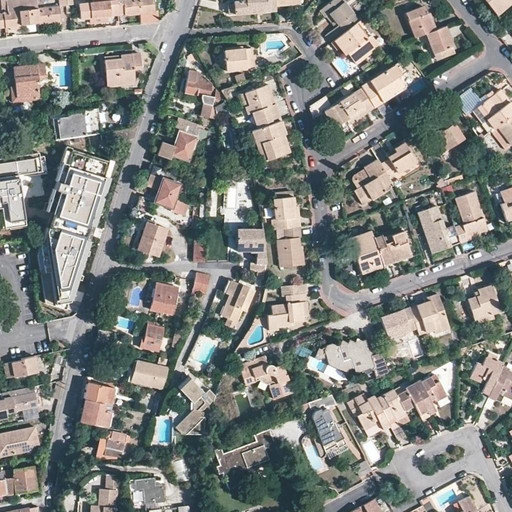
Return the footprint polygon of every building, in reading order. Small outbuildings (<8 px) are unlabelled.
[(6,8),(6,11),(37,8),(37,4),(44,3),(43,0),(0,0),(1,9),(6,8)] [(156,10),(154,0),(115,0),(99,2),(92,2),(79,4),(81,19),(90,18),(109,16),(142,13),(142,24),(159,23),(158,10),(156,10)] [(227,16),(275,12),(274,8),(273,0),(243,0),(234,1),(226,5),(227,16)] [(325,34),(331,42),(354,23),(358,20),(341,0),(331,0),(323,6),(329,14),(337,24),(325,34)] [(511,0),(483,0),(498,18),(511,6),(511,0)] [(37,8),(6,11),(0,12),(0,26),(60,21),(58,6),(37,8)] [(325,17),(329,14),(323,6),(319,9),(325,17)] [(403,13),(413,38),(426,33),(431,31),(422,6),(403,13)] [(331,42),(337,50),(339,48),(342,46),(347,53),(355,63),(374,49),(365,38),(367,36),(361,28),(358,29),(354,23),(331,42)] [(431,31),(426,33),(433,53),(436,53),(438,59),(454,53),(444,26),(431,31)] [(367,37),(367,36),(365,38),(374,49),(378,45),(370,35),(367,37)] [(344,55),(347,53),(342,46),(339,48),(344,55)] [(250,49),(222,51),(223,68),(223,71),(255,68),(255,61),(251,61),(251,55),(250,49)] [(121,59),(104,61),(107,86),(135,83),(133,70),(141,69),(140,54),(120,56),(121,59)] [(359,65),(362,70),(370,64),(367,60),(359,65)] [(15,86),(17,102),(39,99),(37,80),(47,78),(45,63),(35,64),(35,66),(13,68),(15,86)] [(360,86),(362,88),(373,106),(374,108),(383,102),(381,99),(404,85),(399,77),(401,76),(394,65),(360,86)] [(220,90),(216,89),(198,72),(188,70),(183,91),(205,98),(203,107),(203,108),(206,109),(202,119),(215,124),(213,106),(212,101),(217,102),(220,98),(219,95),(220,90)] [(242,73),(235,76),(237,82),(245,79),(242,73)] [(266,85),(262,86),(268,103),(273,102),(266,85)] [(381,99),(383,102),(405,88),(404,85),(381,99)] [(231,86),(220,90),(226,99),(229,97),(226,91),(232,89),(231,86)] [(279,122),(273,102),(268,103),(262,86),(244,93),(248,106),(244,107),(246,115),(251,113),(256,129),(279,122)] [(373,106),(362,88),(354,93),(353,92),(323,111),(334,127),(345,121),(346,121),(349,119),(351,122),(366,113),(365,111),(373,106)] [(472,110),(494,93),(491,90),(479,99),(471,88),(454,100),(465,115),(472,110)] [(472,110),(482,123),(487,119),(493,128),(511,114),(511,105),(500,89),(494,93),(472,110)] [(309,108),(312,117),(330,104),(324,96),(309,107),(309,108)] [(93,134),(102,132),(96,97),(62,100),(64,118),(52,121),(55,140),(93,134)] [(223,101),(214,105),(216,114),(225,110),(223,101)] [(447,114),(433,123),(437,131),(428,138),(439,155),(462,139),(447,114)] [(511,114),(493,128),(490,131),(505,150),(511,144),(511,114)] [(181,120),(166,115),(163,124),(178,129),(181,120)] [(482,123),(488,132),(490,131),(493,128),(487,119),(482,123)] [(284,134),(279,122),(256,129),(250,132),(254,145),(258,143),(264,160),(287,153),(282,136),(284,134)] [(236,129),(238,135),(248,131),(246,125),(236,129)] [(133,141),(137,127),(109,131),(107,132),(108,144),(133,141)] [(209,133),(192,128),(189,135),(197,138),(207,141),(208,138),(209,133)] [(477,136),(479,139),(487,133),(485,131),(477,136)] [(28,135),(30,144),(40,143),(44,142),(50,141),(49,133),(44,134),(44,133),(28,135)] [(194,149),(197,138),(189,135),(184,133),(180,144),(194,149)] [(208,138),(207,141),(205,147),(213,150),(215,141),(208,138)] [(176,146),(161,141),(157,154),(154,153),(152,161),(166,166),(169,158),(171,159),(172,156),(176,157),(190,162),(194,149),(180,144),(176,143),(176,146)] [(30,144),(29,144),(30,152),(41,150),(40,143),(30,144)] [(260,161),(264,160),(258,143),(254,145),(260,161)] [(380,165),(388,178),(414,161),(404,144),(394,150),(396,152),(388,158),(389,160),(380,165)] [(112,163),(66,148),(46,211),(53,217),(40,257),(47,304),(67,310),(112,163)] [(386,154),(388,158),(396,152),(394,150),(386,154)] [(39,159),(0,165),(0,212),(5,240),(32,235),(26,205),(46,201),(39,159)] [(364,169),(354,176),(356,179),(352,182),(356,189),(353,192),(358,200),(367,195),(371,200),(385,192),(382,188),(391,183),(388,178),(380,165),(377,160),(363,168),(364,169)] [(181,184),(162,177),(166,166),(152,161),(149,170),(148,173),(150,174),(146,185),(165,192),(177,196),(181,184)] [(485,164),(487,171),(495,168),(493,162),(485,164)] [(511,187),(499,193),(502,203),(499,205),(504,222),(511,219),(511,187)] [(161,204),(173,208),(177,196),(165,192),(161,204)] [(453,228),(459,243),(467,241),(465,237),(479,232),(486,230),(473,192),(455,199),(463,224),(453,228)] [(157,202),(135,195),(132,207),(153,213),(157,202)] [(362,206),(371,200),(367,195),(358,200),(362,206)] [(239,198),(229,197),(229,209),(238,209),(238,204),(239,204),(239,198)] [(296,228),(299,227),(298,218),(293,218),(293,207),(292,197),(272,200),(274,219),(271,220),(272,230),(274,230),(296,228)] [(445,204),(435,207),(438,216),(448,213),(445,204)] [(453,228),(453,226),(443,229),(438,216),(435,207),(431,209),(417,213),(430,253),(459,243),(453,228)] [(168,228),(148,221),(138,250),(159,257),(168,228)] [(207,229),(195,226),(195,237),(196,237),(206,237),(207,229)] [(297,239),(296,228),(274,230),(278,268),(302,265),(300,248),(297,249),(297,239)] [(254,229),(237,229),(237,252),(249,251),(250,254),(255,254),(255,264),(266,264),(264,229),(254,229)] [(403,243),(406,242),(401,229),(381,236),(382,238),(399,232),(403,243)] [(359,271),(360,275),(382,268),(373,239),(370,231),(346,240),(349,251),(352,250),(356,261),(353,262),(356,271),(359,271)] [(373,239),(382,268),(390,265),(388,260),(395,258),(396,260),(410,255),(406,242),(403,243),(399,232),(382,238),(381,236),(373,239)] [(465,237),(467,241),(480,236),(479,232),(465,237)] [(196,237),(194,262),(205,262),(206,237),(196,237)] [(388,260),(390,265),(411,258),(410,255),(396,260),(395,258),(388,260)] [(198,272),(197,273),(194,291),(200,293),(208,295),(212,276),(198,272)] [(264,272),(257,272),(254,285),(261,286),(264,272)] [(236,283),(232,281),(227,294),(230,296),(236,283)] [(179,288),(157,283),(151,309),(173,314),(179,288)] [(256,292),(236,283),(230,296),(222,315),(229,318),(240,323),(245,311),(248,312),(256,292)] [(305,285),(280,287),(280,296),(285,296),(286,305),(270,307),(271,317),(267,317),(268,332),(276,331),(276,328),(289,326),(288,322),(302,321),(301,304),(304,303),(304,294),(306,294),(305,285)] [(475,299),(467,301),(474,322),(477,321),(495,315),(501,313),(492,286),(477,292),(479,297),(475,299)] [(189,329),(192,330),(200,296),(193,294),(185,328),(189,329)] [(423,305),(409,310),(416,330),(419,337),(434,332),(435,336),(450,330),(438,296),(428,299),(429,303),(423,305)] [(409,310),(382,320),(388,340),(395,338),(397,337),(416,330),(409,310)] [(497,318),(495,315),(477,321),(479,325),(497,318)] [(237,330),(240,323),(229,318),(226,325),(237,330)] [(165,325),(148,321),(144,338),(142,337),(140,346),(159,351),(165,325)] [(189,329),(185,328),(175,326),(171,346),(178,348),(189,329)] [(96,342),(113,346),(116,333),(99,329),(98,331),(96,342)] [(395,338),(388,340),(390,344),(391,348),(399,345),(397,337),(395,338)] [(349,342),(347,346),(343,347),(342,350),(339,351),(338,349),(333,346),(327,348),(324,352),(322,351),(321,353),(318,352),(312,362),(316,364),(325,361),(332,363),(334,368),(339,370),(340,374),(346,377),(348,372),(353,370),(354,376),(374,369),(364,341),(358,343),(356,348),(353,347),(354,345),(349,342)] [(92,359),(109,363),(113,346),(96,342),(93,356),(92,359)] [(436,360),(445,357),(442,349),(433,352),(436,360)] [(433,352),(425,355),(428,363),(436,360),(433,352)] [(425,355),(417,358),(419,366),(428,363),(425,355)] [(34,356),(21,359),(21,360),(4,364),(7,379),(37,373),(34,356)] [(249,361),(247,356),(236,360),(238,365),(249,361)] [(167,359),(159,357),(157,363),(166,365),(167,359)] [(500,365),(501,363),(497,361),(494,360),(493,362),(487,360),(483,358),(480,365),(476,363),(469,379),(480,384),(482,381),(484,376),(487,378),(485,382),(480,393),(483,394),(487,396),(500,365)] [(167,367),(135,359),(133,368),(134,369),(134,372),(130,372),(128,380),(163,387),(167,367)] [(268,388),(273,402),(289,396),(293,395),(286,376),(284,377),(282,371),(280,366),(269,370),(265,359),(239,368),(246,388),(259,383),(261,385),(263,386),(266,387),(268,388)] [(327,369),(340,374),(339,370),(334,368),(332,363),(325,361),(327,369)] [(487,396),(486,398),(493,401),(498,390),(500,385),(503,387),(501,391),(499,395),(511,400),(511,398),(511,373),(507,371),(507,369),(500,365),(487,396)] [(206,394),(188,376),(177,387),(192,402),(193,409),(175,426),(181,433),(195,434),(200,429),(200,418),(211,417),(218,397),(210,390),(206,394)] [(420,382),(413,385),(429,417),(436,413),(433,406),(431,403),(433,401),(436,405),(447,398),(441,383),(435,386),(431,379),(421,384),(420,382)] [(53,399),(59,400),(63,380),(57,381),(53,399)] [(85,391),(83,398),(103,402),(106,385),(87,381),(85,390),(85,391)] [(116,387),(106,385),(103,402),(105,403),(112,405),(116,387)] [(406,389),(405,389),(406,391),(396,396),(405,413),(415,408),(417,412),(422,422),(430,419),(429,417),(413,385),(406,389)] [(406,389),(404,386),(394,391),(394,392),(396,396),(406,391),(405,389),(406,389)] [(0,419),(6,418),(5,413),(31,407),(27,387),(2,393),(3,399),(0,399),(0,419)] [(378,405),(390,428),(392,432),(400,428),(397,422),(407,417),(405,413),(396,396),(394,392),(383,397),(386,400),(378,405)] [(474,415),(478,416),(486,398),(487,396),(483,394),(474,415)] [(333,396),(309,405),(312,413),(326,408),(327,410),(338,406),(333,396)] [(376,417),(378,421),(384,431),(390,428),(378,405),(376,401),(374,397),(364,402),(362,398),(348,404),(353,413),(359,410),(362,415),(358,417),(365,432),(376,427),(375,423),(373,420),(376,417)] [(103,402),(83,398),(79,417),(78,421),(107,427),(111,411),(104,409),(105,403),(103,402)] [(112,405),(105,403),(104,409),(111,411),(112,405)] [(305,406),(302,407),(305,415),(312,413),(309,405),(305,406)] [(407,417),(417,412),(415,408),(405,413),(407,417)] [(320,437),(326,453),(338,447),(339,450),(348,447),(330,411),(324,414),(322,411),(318,413),(315,415),(314,417),(314,420),(320,437)] [(397,422),(400,428),(410,423),(407,417),(397,422)] [(384,431),(378,421),(375,423),(376,427),(365,432),(370,439),(384,431)] [(0,434),(0,447),(2,457),(39,449),(34,427),(0,434)] [(107,427),(103,447),(121,452),(126,431),(107,427)] [(256,436),(252,438),(255,444),(258,451),(271,446),(275,456),(279,455),(278,452),(269,431),(256,436)] [(398,445),(393,434),(386,437),(391,448),(398,445)] [(326,453),(320,437),(320,438),(319,438),(319,439),(318,440),(318,441),(317,441),(316,442),(315,442),(323,461),(326,453)] [(223,456),(215,459),(219,468),(215,469),(218,478),(222,477),(228,493),(232,492),(231,490),(236,488),(237,490),(240,489),(239,486),(248,483),(249,486),(253,485),(249,475),(247,471),(268,462),(269,467),(272,472),(283,467),(279,455),(275,456),(271,446),(258,451),(255,444),(229,453),(231,458),(225,461),(223,455),(223,456)] [(297,465),(290,447),(278,452),(279,455),(283,467),(285,470),(297,465)] [(229,453),(223,455),(225,461),(231,458),(229,453)] [(249,475),(269,467),(268,462),(247,471),(249,475)] [(362,473),(369,469),(366,462),(358,465),(362,473)] [(36,488),(32,464),(13,468),(14,476),(17,491),(36,488)] [(285,470),(283,467),(272,472),(273,476),(285,472),(285,470)] [(14,476),(13,468),(0,470),(0,478),(7,477),(14,476)] [(121,476),(107,475),(106,489),(117,490),(117,500),(120,500),(121,476)] [(154,476),(134,478),(134,488),(141,488),(142,500),(162,499),(161,483),(155,483),(154,476)] [(0,495),(11,493),(7,477),(0,478),(0,495)] [(100,489),(99,498),(102,499),(101,506),(99,506),(91,505),(90,511),(116,511),(117,500),(117,490),(106,489),(100,489)] [(475,511),(478,511),(471,497),(458,503),(462,511),(461,511),(475,511)] [(375,500),(351,511),(376,511),(379,509),(375,500)]
